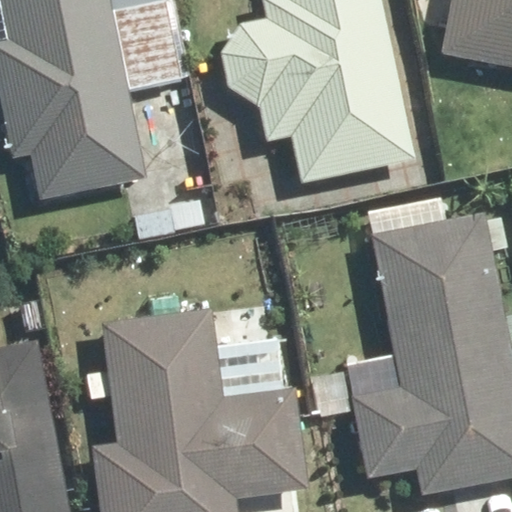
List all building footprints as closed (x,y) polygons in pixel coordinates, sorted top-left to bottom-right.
[(0,92),(15,159),(31,155),(40,198),(141,178),(106,0),(0,0),(8,40),(0,41),(0,92)] [(242,26),(266,138),(291,133),(300,181),(368,168),(367,162),(413,153),(381,0),(265,0),(269,21),(242,26)] [(511,67),(511,0),(454,0),(444,54),(511,67)] [(353,397),(367,471),(416,461),(421,490),(511,473),(511,359),(485,214),(373,235),(402,388),(353,397)] [(306,491),(294,390),(224,399),(212,304),(97,318),(112,447),(97,448),(104,511),(233,511),(232,499),(306,491)] [(0,511),(66,511),(35,347),(0,353),(0,511)]
